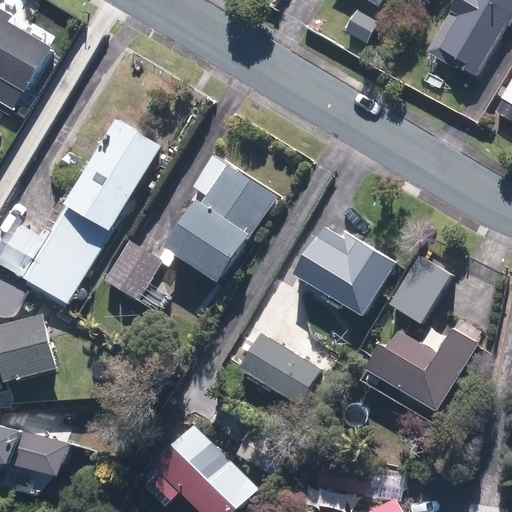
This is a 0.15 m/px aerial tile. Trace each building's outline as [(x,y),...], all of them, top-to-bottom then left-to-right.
[(361,0),(377,9),(381,0),(361,0)] [(473,79),(511,10),(511,0),(458,0),(427,56),(452,70),(453,68),(473,79)] [(358,10),(344,30),(366,45),(379,25),(358,10)] [(0,104),(10,110),(46,48),(6,25),(8,21),(0,16),(0,104)] [(511,77),(499,100),(511,107),(511,77)] [(23,280),(67,306),(160,150),(116,124),(23,280)] [(164,251),(215,286),(276,199),(228,166),(197,211),(194,209),(164,251)] [(322,229),(292,278),(360,319),(393,266),(346,237),(343,242),(322,229)] [(106,281),(137,301),(161,264),(131,244),(106,281)] [(388,309),(418,327),(448,278),(419,259),(388,309)] [(29,293),(0,276),(0,316),(11,323),(29,293)] [(0,371),(0,372),(4,383),(53,370),(38,318),(0,328),(0,371)] [(365,371),(434,414),(476,346),(450,330),(433,358),(396,335),(384,354),(378,350),(365,371)] [(240,371),(296,405),(315,373),(260,339),(240,371)] [(68,443),(0,426),(0,461),(57,476),(68,443)] [(179,494),(196,511),(235,511),(256,492),(189,426),(137,478),(166,507),(179,494)] [(321,466),(317,488),(362,497),(367,474),(321,466)] [(396,511),(391,503),(375,511),(396,511)]
